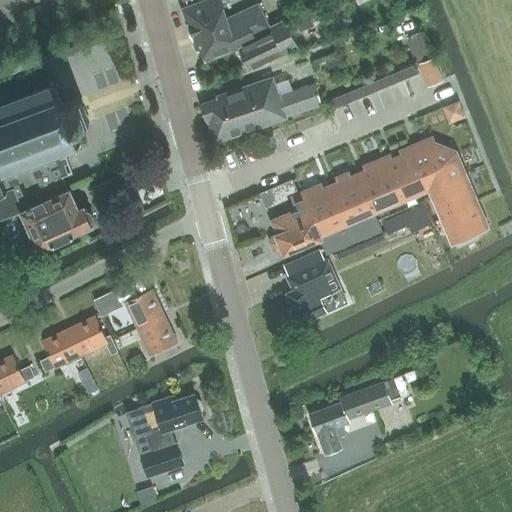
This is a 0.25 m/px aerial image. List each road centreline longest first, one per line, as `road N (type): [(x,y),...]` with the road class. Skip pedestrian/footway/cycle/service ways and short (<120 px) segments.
road 1 (tertiary): [(288,511),(208,209)]
road 2 (residential): [(203,189),(432,100)]
road 3 (residential): [(0,321),(208,209)]
road 4 (tertiary): [(203,189),(153,0)]
